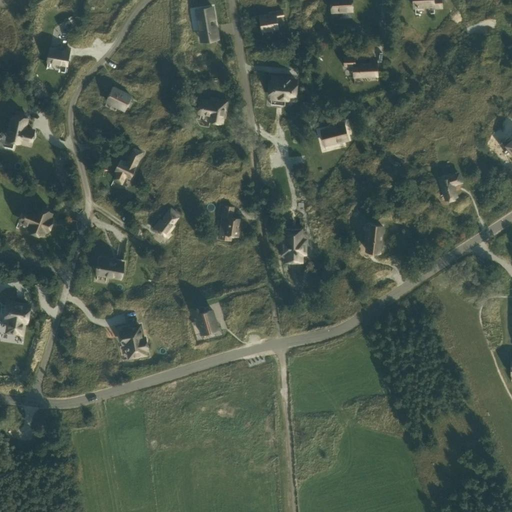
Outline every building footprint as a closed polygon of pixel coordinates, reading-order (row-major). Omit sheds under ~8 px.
[(330,0),(332,12),(352,11),(351,0),(330,0)] [(412,0),(413,7),(433,6),(434,8),(442,8),(441,0),(412,0)] [(201,9),(196,10),(198,20),(202,42),(218,39),(215,25),(214,25),(213,20),(214,20),(212,7),(201,9)] [(276,16),(283,15),(282,11),(269,13),(269,15),(260,17),(262,31),(278,28),(276,16)] [(50,48),(48,61),(67,65),(69,52),(70,49),(57,46),(56,49),(50,48)] [(377,75),(377,60),(370,61),(370,64),(354,64),(354,57),(344,58),(345,66),(353,65),(354,77),(377,75)] [(271,98),(279,98),(279,99),(295,101),(296,81),(273,79),(272,84),(270,84),(270,92),(272,92),(271,98)] [(124,110),(131,97),(113,88),(107,102),(124,110)] [(224,117),(227,101),(222,100),(222,101),(217,100),(217,99),(211,98),(211,102),(203,101),(201,113),(210,115),(209,121),(222,123),(223,117),(224,117)] [(11,114),(6,139),(31,145),(35,129),(27,127),(29,118),(25,117),(26,112),(16,110),(15,115),(11,114)] [(325,145),(348,139),(344,123),(330,126),(331,129),(321,132),(325,145)] [(127,163),(126,163),(120,160),(115,171),(117,172),(113,179),(121,183),(125,176),(130,178),(135,167),(142,153),(134,148),(131,155),(130,155),(128,158),(129,159),(127,163)] [(450,173),(437,177),(445,201),(458,197),(454,186),(463,183),(462,180),(460,172),(451,174),(450,173)] [(231,218),(232,212),(233,207),(224,206),(219,238),(232,240),(232,235),(238,236),(240,219),(231,218)] [(47,231),(52,219),(50,218),(51,213),(36,208),(35,212),(26,209),(24,214),(23,214),(23,216),(21,221),(30,224),(28,229),(43,235),(45,230),(47,231)] [(179,215),(171,209),(164,217),(165,218),(163,221),(161,220),(153,229),(159,233),(160,232),(168,238),(171,234),(167,231),(172,224),(179,215)] [(283,240),(283,253),(287,253),(287,260),(287,271),(287,260),(296,260),(296,266),(297,266),(297,260),(301,261),(301,253),(305,253),(305,241),(301,241),(301,233),(297,233),(297,228),(296,228),(296,233),(287,233),(287,223),(287,233),(287,240),(283,240)] [(382,226),(369,225),(366,250),(380,252),(380,249),(382,249),(382,244),(380,244),(382,226)] [(100,258),(97,273),(120,278),(123,262),(116,261),(118,254),(105,252),(104,259),(100,258)] [(8,302),(5,319),(10,320),(8,331),(21,333),(23,322),(26,322),(27,322),(27,320),(30,305),(8,302)] [(202,308),(192,311),(195,322),(197,321),(201,335),(215,331),(213,323),(215,322),(212,310),(203,313),(202,308)] [(129,353),(148,349),(146,338),(143,339),(140,326),(131,328),(131,330),(120,332),(123,343),(127,342),(128,347),(127,347),(127,349),(128,348),(129,353)]
